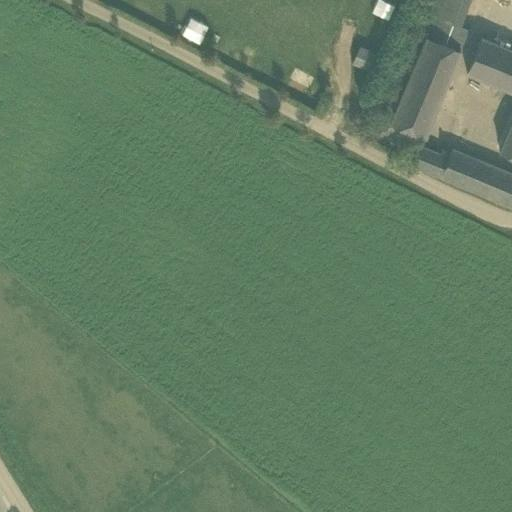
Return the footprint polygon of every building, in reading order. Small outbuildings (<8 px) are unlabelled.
[(465,23),(425,9),(416,32),(428,36),(391,124),(424,137),(461,50),(455,47),(465,23)] [(183,33),(199,39),(206,22),(190,16),(183,33)] [(511,49),(482,36),(467,72),(511,90),(511,121),(500,149),(511,153),(511,49)] [(358,45),(353,60),(373,68),(379,53),(358,45)] [(511,173),(452,148),(448,156),(421,145),(413,163),(511,206),(511,173)]
